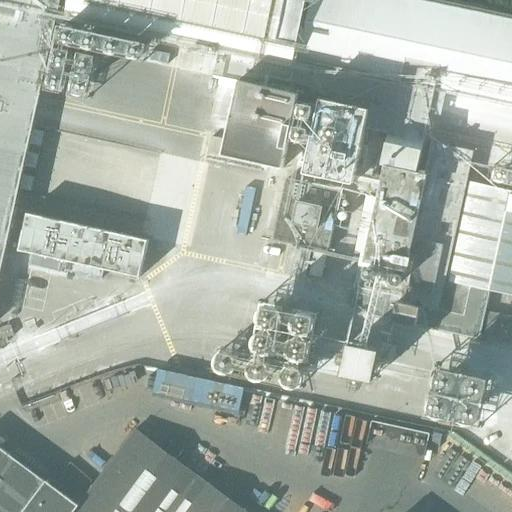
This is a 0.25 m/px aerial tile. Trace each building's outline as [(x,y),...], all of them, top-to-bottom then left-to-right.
[(0,0),(0,278),(7,246),(61,0),(0,0)] [(283,168),(300,93),(291,91),(298,60),(298,59),(293,58),(305,0),(68,0),(65,17),(83,21),(82,22),(87,23),(87,22),(113,27),(113,29),(118,30),(118,28),(219,50),(218,59),(214,75),(239,80),(223,155),(283,168)] [(511,105),(511,20),(417,0),(310,0),(298,59),(298,60),(435,89),(511,105)] [(178,237),(214,75),(218,59),(63,25),(24,203),(178,237)] [(511,294),(511,190),(467,180),(467,179),(472,153),(473,153),(473,151),(432,142),(432,144),(426,170),(423,170),(422,173),(415,171),(418,154),(422,155),(432,108),(431,108),(435,89),(298,60),(291,91),(300,93),(321,98),(370,108),(365,127),(389,132),(386,147),(390,148),(379,197),(368,195),(355,252),(366,255),(365,258),(362,257),(354,291),(355,291),(353,302),(369,314),(479,339),(490,290),(511,294)] [(354,183),(365,127),(370,108),(321,98),(305,172),(354,183)] [(307,103),(305,103),(302,105),(300,107),(299,110),(299,112),(300,114),(302,117),(305,118),(309,118),(311,117),(312,116),(313,114),(314,111),(314,108),(313,106),(311,105),(309,104),(307,103)] [(300,126),(298,127),(295,129),(294,132),(295,136),(295,137),(297,139),(299,140),(300,141),(302,141),(305,140),(308,138),(309,135),(309,134),(309,133),(308,130),(307,128),(306,127),(304,126),(302,126),(300,126)] [(511,187),(511,147),(481,141),(473,179),(511,187)] [(328,250),(342,190),(287,178),(274,239),(328,250)] [(149,240),(27,213),(19,249),(19,250),(67,261),(65,271),(77,273),(90,276),(92,267),(140,277),(149,240)] [(305,276),(310,251),(291,246),(285,272),(305,276)] [(321,277),(326,254),(314,251),(309,274),(321,277)] [(273,305),(270,305),(269,305),(267,305),(265,306),(263,307),(262,308),(261,309),(260,311),(259,312),(258,314),(258,316),(258,318),(258,319),(259,321),(260,323),(260,324),(262,325),(263,327),(265,328),(268,329),(269,329),(271,329),(273,329),(275,328),(276,327),(277,327),(278,326),(279,325),(280,324),(281,322),(282,321),(282,319),(282,317),(282,315),(282,314),(281,312),(281,311),(280,309),(278,308),(278,307),(276,306),(275,306),(273,305)] [(309,312),(307,311),(305,311),(304,311),(302,311),(300,311),(299,312),(297,313),(296,314),(295,315),(294,316),(293,318),(293,320),(292,321),(292,323),(293,325),(293,326),(293,327),(295,329),(296,331),(297,332),(299,333),(300,333),(303,334),(305,334),(308,334),(310,333),(312,331),(313,330),(314,328),(315,327),(315,325),(316,323),(316,322),(316,320),(315,319),(315,318),(314,316),(312,314),(311,313),(309,312)] [(511,317),(489,312),(484,336),(511,341),(511,317)] [(0,339),(14,335),(10,325),(0,328),(0,339)] [(266,330),(265,330),(262,331),(261,331),(259,332),(258,333),(257,334),(256,335),(255,336),(254,338),(254,339),(254,341),(253,343),(254,345),(255,347),(255,348),(256,350),(257,351),(260,352),(262,353),(264,354),(265,354),(267,354),(269,353),(270,353),(272,352),(273,351),(274,350),(276,347),(276,346),(277,344),(277,343),(277,341),(277,339),(276,338),(276,337),(275,335),(273,333),(272,332),(270,331),(268,331),(266,330)] [(377,382),(382,358),(393,361),(397,346),(381,342),(381,346),(370,344),(372,343),(373,341),(373,340),(373,337),(373,336),(371,334),(370,333),(368,332),(365,333),(363,334),(362,335),(361,338),(361,339),(361,341),(362,342),(349,340),(346,351),(341,350),(338,362),(344,363),(341,375),(355,377),(353,379),(352,380),(352,383),(352,385),(353,387),(354,388),(356,389),(358,389),(360,389),(362,388),(363,387),(364,385),(364,384),(364,382),(364,381),(363,379),(377,382)] [(296,337),(294,338),(292,339),(291,340),(290,342),(289,343),(289,344),(289,345),(288,347),(288,349),(289,351),(289,352),(290,354),(291,355),(293,357),(294,358),(296,359),(298,359),(300,359),(302,359),(304,359),(306,358),(307,357),(308,357),(309,355),(310,353),(311,351),(312,349),(312,347),(311,346),(311,344),(310,342),(309,341),(308,340),(307,339),(306,338),(304,337),(302,336),(301,336),(299,336),(297,336),(296,337)] [(220,352),(219,353),(218,354),(217,355),(215,358),(215,360),(215,362),(215,363),(215,364),(215,366),(216,367),(217,368),(217,369),(218,370),(219,371),(220,372),(223,373),(224,373),(225,373),(227,374),(228,373),(231,373),(232,372),(234,371),(236,369),(237,367),(238,365),(238,364),(238,363),(238,361),(238,359),(238,358),(237,357),(236,355),(234,353),(233,352),(232,351),(230,351),(229,350),(227,350),(225,350),(223,351),(222,351),(220,352)] [(267,360),(265,359),(264,358),(262,358),(261,358),(259,358),(257,358),(255,358),(254,359),(252,360),(251,361),(250,362),(249,364),(248,365),(248,367),(248,369),(248,370),(248,372),(249,375),(250,376),(251,377),(253,379),(254,380),(256,381),(258,381),(259,381),(261,381),(263,381),(265,380),(266,379),(268,378),(269,377),(270,375),(271,373),(271,371),(271,370),(271,369),(271,366),(270,365),(270,363),(269,362),(268,361),(267,360)] [(300,367),(298,366),(296,365),(294,365),(292,365),(291,365),(289,366),(287,367),(286,368),(285,369),(284,370),(283,372),(282,373),(282,375),(282,377),(282,379),(282,380),(283,381),(283,383),(284,384),(286,385),(288,387),(290,388),(292,388),(293,388),(296,388),(298,387),(300,386),(301,385),(302,384),(303,383),(304,382),(305,381),(305,378),(305,377),(305,375),(305,373),(304,372),(303,370),(303,369),(302,368),(300,367)] [(163,372),(158,396),(241,415),(246,392),(163,372)] [(458,373),(455,372),(452,372),(449,372),(447,373),(444,375),(442,377),(441,379),(441,380),(440,384),(441,387),(442,390),(445,392),(448,394),(450,395),(453,395),(455,394),(458,393),(460,392),(462,389),(463,386),(464,383),(463,380),(462,377),(460,375),(458,373)] [(488,379),(486,378),(482,378),(479,378),(477,378),(475,380),(473,381),(471,384),(471,385),(470,388),(470,392),(472,395),(474,398),(476,400),(479,400),(481,401),(484,400),(486,400),(489,398),(491,396),(492,393),(493,391),(493,388),(492,384),(490,382),(488,379)] [(451,405),(449,404),(446,404),(442,404),(441,405),(438,407),(436,409),(435,411),(435,412),(434,416),(435,419),(436,422),(439,424),(442,426),(444,427),(447,427),(449,426),(452,425),(454,424),(456,421),(457,420),(457,416),(457,413),(456,410),(454,407),(451,405)] [(481,411),(479,410),(476,410),(472,410),(471,410),(468,412),(466,415),(465,416),(464,417),(464,421),(464,424),(465,427),(468,430),(470,432),(473,433),(475,433),(478,432),(480,432),(482,430),(485,428),(486,426),(487,423),(487,420),(486,417),(484,414),(481,411)] [(246,511),(134,429),(134,430),(100,476),(86,495),(79,504),(46,480),(46,481),(37,474),(19,461),(0,446),(0,511),(246,511)]
